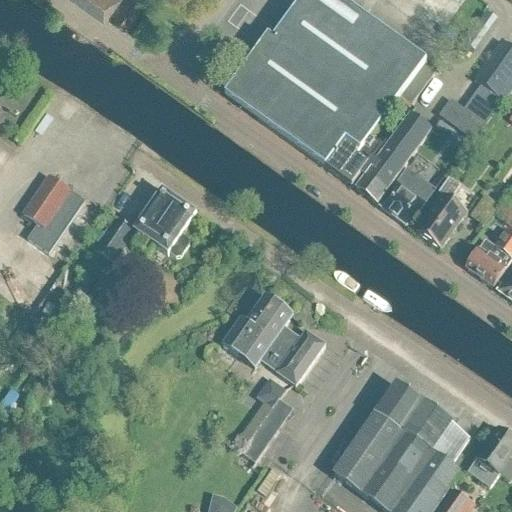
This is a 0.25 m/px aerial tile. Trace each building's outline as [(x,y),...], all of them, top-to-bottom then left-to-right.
[(142,0),(83,0),(104,14),(109,7),(114,10),(109,16),(124,28),(143,1),(142,0)] [(400,103),(424,70),(426,67),(332,0),(304,0),(272,44),(268,41),(228,96),(261,120),(257,125),(325,173),(343,144),(360,156),(369,143),(383,123),(385,124),(400,103)] [(498,103),(511,83),(511,54),(502,47),(474,87),(498,103)] [(424,70),(400,103),(410,111),(434,78),(424,70)] [(461,137),(473,121),(450,104),(438,121),(461,137)] [(376,210),(431,135),(410,120),(356,195),(376,210)] [(343,144),(325,173),(351,192),(381,151),(369,143),(360,156),(343,144)] [(49,259),(85,208),(49,183),(23,220),(37,230),(27,244),(49,259)] [(440,256),(467,218),(449,206),(460,191),(448,184),(438,199),(441,201),(415,238),(440,256)] [(407,232),(425,208),(397,188),(379,212),(407,232)] [(182,262),(191,248),(189,244),(182,239),(196,219),(162,196),(134,236),(140,240),(132,251),(146,260),(153,250),(168,260),(169,259),(177,263),(182,262)] [(486,197),(472,218),(485,226),(499,205),(486,197)] [(511,233),(511,198),(495,220),(511,233)] [(113,269),(135,237),(117,225),(96,257),(113,269)] [(511,238),(507,235),(494,252),(485,246),(466,274),(493,293),(511,265),(511,238)] [(511,275),(497,296),(511,306),(511,275)] [(284,333),(293,321),(265,301),(253,318),(246,328),(240,324),(221,351),(254,374),(261,363),(278,375),(276,379),(296,393),(325,351),(306,337),(300,345),(284,333)] [(33,383),(26,395),(32,399),(31,401),(44,409),(54,393),(42,385),(40,387),(33,383)] [(12,390),(0,406),(0,418),(7,423),(24,398),(12,390)] [(394,392),(334,480),(378,511),(436,511),(459,479),(449,472),(469,444),(394,392)] [(256,468),(294,414),(279,404),(272,415),(241,458),(256,468)] [(509,488),(511,484),(511,468),(509,466),(511,461),(511,453),(511,451),(511,446),(498,436),(468,479),(490,493),(499,481),(509,488)] [(474,511),(476,511),(454,495),(441,511),(474,511)] [(213,501),(209,511),(235,511),(225,504),(213,501)]
